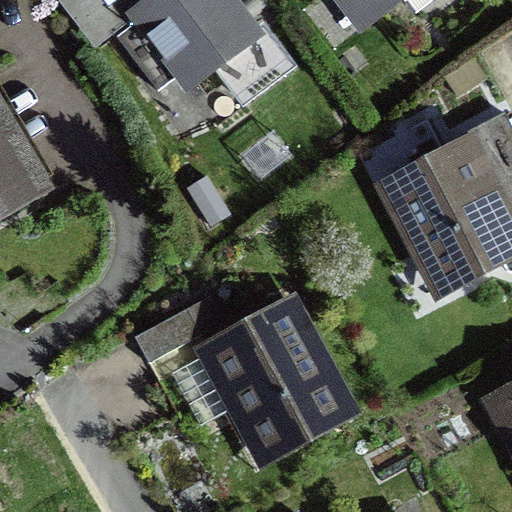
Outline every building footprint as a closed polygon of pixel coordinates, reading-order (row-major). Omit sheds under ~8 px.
[(186,88),(250,39),(219,0),(160,0),(134,20),(186,88)] [(334,0),(358,32),(400,0),(334,0)] [(511,179),(511,139),(501,118),(475,132),(502,184),(511,179)] [(0,214),(33,195),(26,184),(0,139),(0,214)] [(447,286),(511,252),(511,246),(494,211),(499,194),(482,190),(463,153),(387,193),(421,258),(430,253),(447,286)] [(131,342),(145,368),(197,340),(183,314),(131,342)] [(341,415),(286,314),(207,357),(262,458),(341,415)] [(511,398),(494,408),(511,441),(511,398)]
